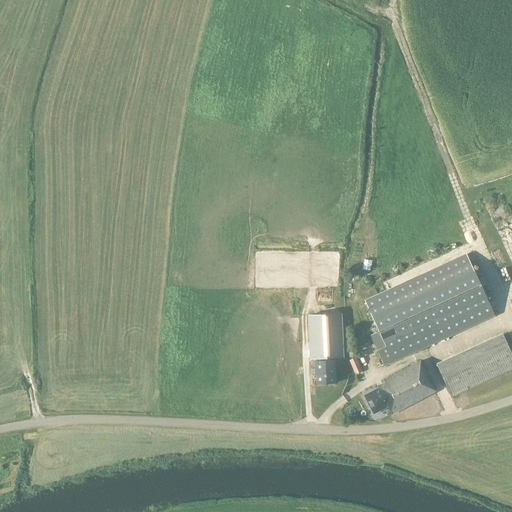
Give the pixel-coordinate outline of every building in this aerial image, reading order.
[(511,221),(511,220),(496,227),(511,265),(511,258),(510,253),(511,251),(511,221)] [(494,316),(466,254),(364,300),(378,332),(370,335),(384,367),(494,316)] [(323,359),(342,358),(339,314),(308,316),(310,359),(315,359),(315,361),(323,361),(323,359)] [(511,368),(511,355),(503,335),(436,366),(451,397),(511,368)] [(350,360),(355,375),(362,373),(357,358),(350,360)] [(316,384),(319,384),(335,383),(334,360),(323,361),(315,361),(314,361),(315,376),(316,376),(316,384)] [(379,388),(364,396),(373,413),(387,406),(392,414),(435,391),(420,361),(377,384),(379,388)]
